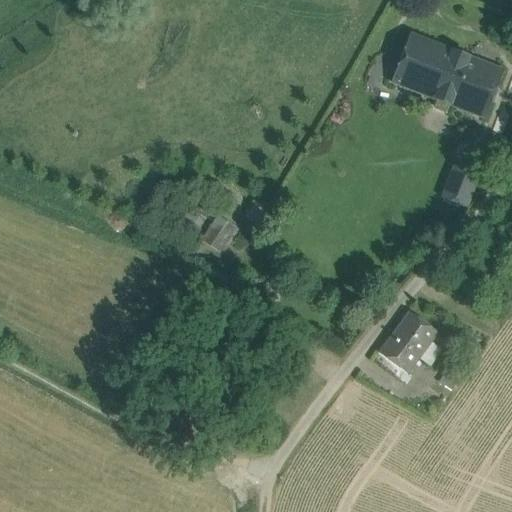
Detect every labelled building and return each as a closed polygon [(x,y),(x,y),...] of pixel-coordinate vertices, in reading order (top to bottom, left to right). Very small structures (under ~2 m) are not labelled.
[(504,73),(409,36),(391,83),(486,120),(504,73)] [(441,199),(466,209),(479,176),(454,166),(441,199)] [(199,215),(188,208),(178,225),(188,231),(199,215)] [(218,219),(203,241),(219,252),(234,230),(218,219)] [(436,338),(408,318),(391,341),(419,362),(436,338)] [(419,362),(391,341),(378,358),(407,379),(419,362)]
